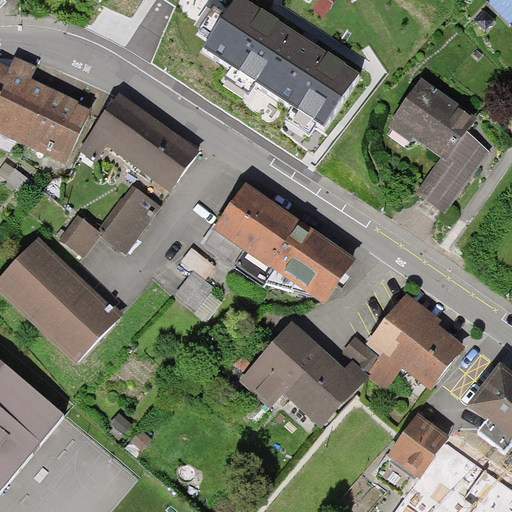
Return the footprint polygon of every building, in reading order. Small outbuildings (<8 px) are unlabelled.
[(328,126),(363,73),(308,38),(248,0),(237,0),(207,49),(328,126)] [(0,64),(0,133),(68,165),(93,109),(31,80),(37,68),(16,59),(11,69),(0,64)] [(418,192),(445,213),(492,151),(466,132),(475,121),(421,81),(388,124),(409,139),(412,135),(443,158),(418,192)] [(201,150),(121,91),(79,148),(96,160),(107,145),(170,191),(201,150)] [(7,163),(0,171),(0,175),(21,191),(29,180),(7,163)] [(248,183),(214,230),(246,253),(236,269),(264,288),(266,285),(292,292),(297,286),(324,305),(356,261),(248,183)] [(126,256),(163,208),(134,185),(124,198),(122,197),(97,231),(101,234),(99,236),(126,256)] [(99,236),(101,234),(97,231),(79,216),(60,240),(84,258),(99,236)] [(0,290),(75,363),(119,317),(39,240),(0,280),(0,290)] [(192,251),(182,263),(195,273),(177,294),(197,311),(215,289),(203,280),(213,268),(192,251)] [(441,319),(410,293),(365,345),(356,337),(342,354),(351,362),(366,375),(385,391),(405,367),(429,387),(463,346),(437,324),(441,319)] [(320,428),(366,375),(351,362),(346,368),(293,322),(240,383),(270,408),(281,395),(320,428)] [(0,493),(65,418),(0,362),(0,493)] [(511,373),(502,366),(469,408),(488,423),(480,433),(506,454),(511,446),(511,373)] [(511,511),(511,492),(445,444),(450,437),(441,430),(419,414),(389,456),(420,478),(395,511),(511,511)]
